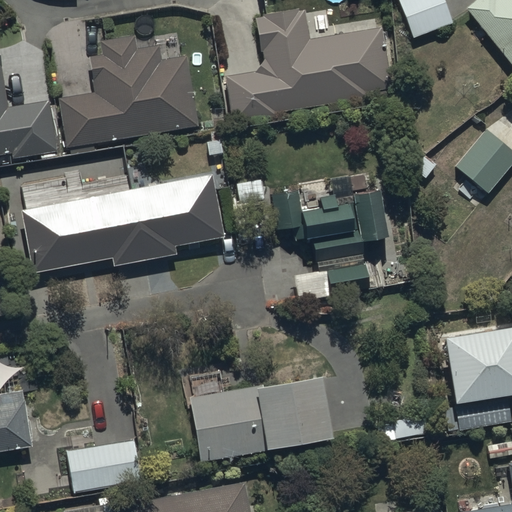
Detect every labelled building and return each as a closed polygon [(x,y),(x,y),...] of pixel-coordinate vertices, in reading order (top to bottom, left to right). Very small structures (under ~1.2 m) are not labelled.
[(451,26),(442,0),(398,0),(412,39),(451,26)] [(511,0),(477,0),(464,12),(511,70),(511,0)] [(227,78),(232,127),(277,119),(276,115),(367,100),(366,96),(392,91),(382,33),(310,45),(305,12),(254,20),(262,69),(256,74),(227,78)] [(94,93),(57,99),(65,150),(198,129),(187,61),(161,65),(159,48),(137,52),(135,38),(99,44),(102,59),(89,61),(94,93)] [(7,109),(0,65),(0,158),(14,156),(15,162),(58,154),(49,102),(7,109)] [(511,151),(485,130),(453,169),(487,196),(511,164),(511,151)] [(212,178),(48,209),(46,202),(24,206),(25,215),(21,216),(32,278),(113,263),(115,271),(177,260),(175,251),(224,241),(212,178)] [(387,244),(379,197),(352,202),(359,239),(354,240),(348,211),(335,213),(333,202),(317,204),(318,211),(302,214),(299,195),(279,198),(285,236),(292,235),(294,244),(305,242),(306,247),(310,246),(314,266),(365,257),(363,249),(387,244)] [(364,264),(327,271),(330,291),(369,284),(364,264)] [(19,289),(25,320),(64,313),(58,282),(19,289)] [(511,404),(511,335),(445,346),(459,433),(511,425),(508,405),(511,404)] [(0,456),(34,451),(23,382),(0,385),(0,456)] [(331,446),(322,386),(264,395),(262,389),(189,401),(200,467),(331,446)] [(426,420),(375,430),(379,448),(429,438),(426,420)] [(134,439),(65,451),(73,497),(142,486),(134,439)] [(511,478),(511,506),(475,511),(511,511),(511,467),(510,468),(511,478)] [(248,511),(245,486),(116,506),(116,511),(248,511)]
